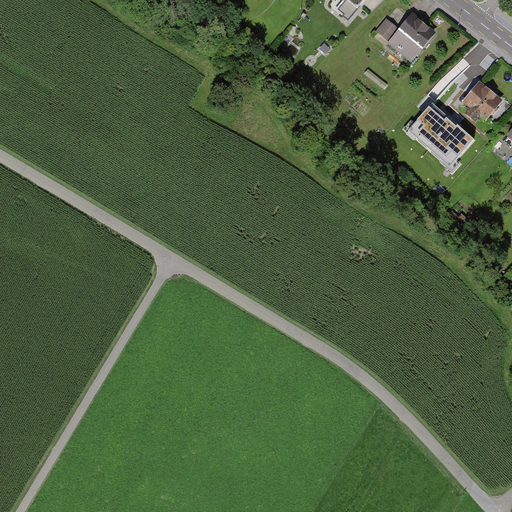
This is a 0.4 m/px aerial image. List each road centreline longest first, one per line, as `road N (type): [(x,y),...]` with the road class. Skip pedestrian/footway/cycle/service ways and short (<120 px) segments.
road 1 (residential): [(493,511),(379,390),(0,157)]
road 2 (track): [(20,511),(170,259)]
